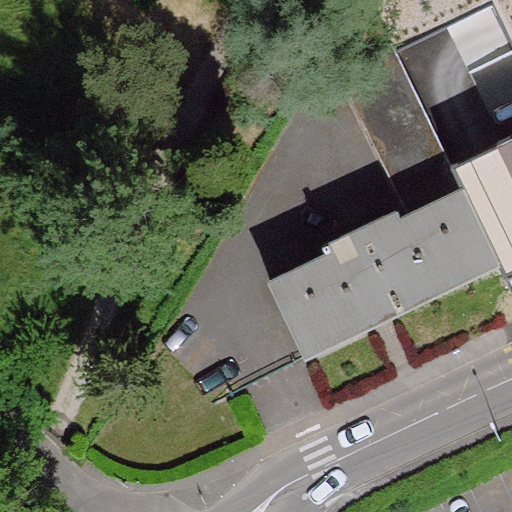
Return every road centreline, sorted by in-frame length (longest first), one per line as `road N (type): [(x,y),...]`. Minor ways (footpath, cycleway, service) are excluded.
road 1 (secondary): [(325,463),(511,376)]
road 2 (residential): [(67,511),(45,468),(0,413)]
